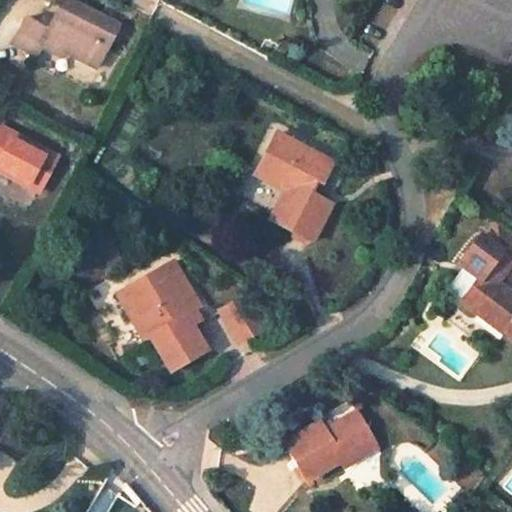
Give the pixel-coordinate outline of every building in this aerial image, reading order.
[(98,66),(118,25),(66,0),(64,0),(51,27),(40,21),(29,15),(15,44),(35,54),(40,43),(64,55),(66,50),(98,66)] [(45,11),(40,21),(51,27),(56,17),(45,11)] [(0,168),(37,188),(55,153),(0,122),(0,168)] [(329,153),(273,125),(258,151),(288,167),(283,178),(268,208),(308,228),(325,191),(308,183),(312,174),(317,178),(329,153)] [(252,162),(283,178),(288,167),(258,151),(252,162)] [(511,291),(496,279),(511,257),(511,229),(496,218),(484,235),(480,232),(459,261),(463,264),(481,276),(474,286),(462,303),(511,339),(511,291)] [(173,279),(139,238),(97,272),(109,290),(99,295),(120,320),(125,315),(152,347),(185,323),(168,303),(157,291),(173,279)] [(456,274),(474,286),(481,276),(463,264),(456,274)] [(87,280),(99,295),(109,290),(97,272),(87,280)] [(168,303),(184,291),(173,279),(157,291),(168,303)] [(232,288),(211,302),(235,333),(258,317),(232,288)] [(435,335),(459,353),(470,338),(445,321),(435,335)] [(322,417),(289,435),(309,473),(343,454),(377,437),(361,408),(327,426),(322,417)] [(343,454),(348,462),(382,445),(377,437),(343,454)]
